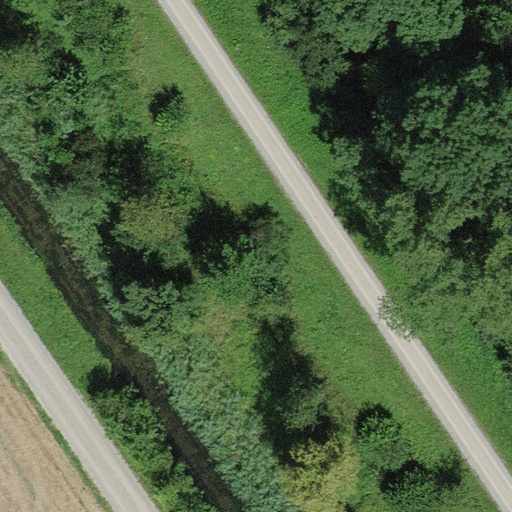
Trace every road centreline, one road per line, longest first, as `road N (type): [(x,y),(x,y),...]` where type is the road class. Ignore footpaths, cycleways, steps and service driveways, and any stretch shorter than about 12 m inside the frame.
road 1 (track): [(183,0),(511,476)]
road 2 (track): [(136,511),(0,309)]
